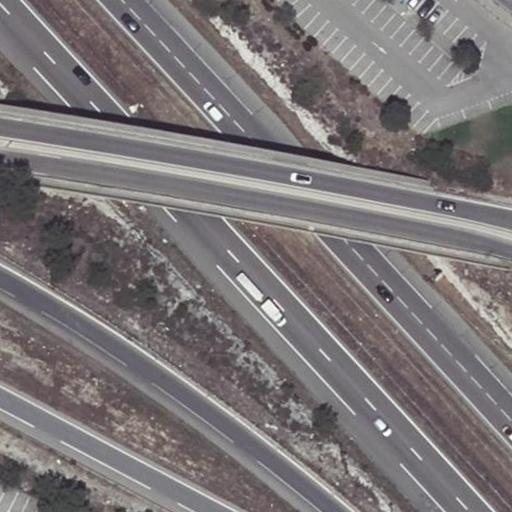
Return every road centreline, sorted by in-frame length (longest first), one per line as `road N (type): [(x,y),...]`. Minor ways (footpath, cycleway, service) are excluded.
road 1 (motorway): [(0,5),(468,511)]
road 2 (motorway): [(511,421),(129,0)]
road 3 (primary): [(511,219),(0,126)]
road 4 (tertiary): [(0,159),(511,250)]
road 5 (primary): [(0,278),(104,337),(332,511)]
road 6 (primary): [(0,403),(202,511)]
